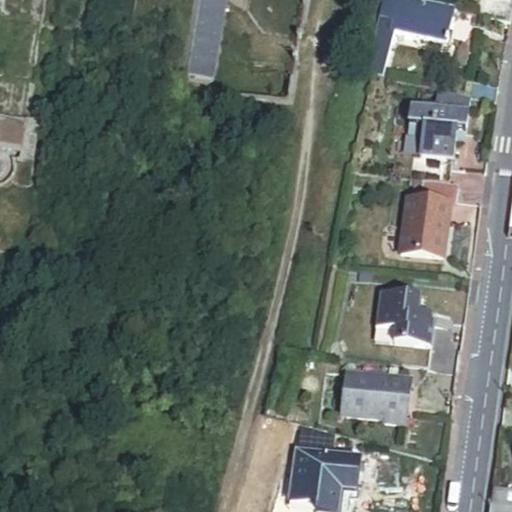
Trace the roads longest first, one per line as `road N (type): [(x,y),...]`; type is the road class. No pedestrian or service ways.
road 1 (track): [(221,511),(311,168),(324,13)]
road 2 (tertiary): [(511,167),(464,511)]
